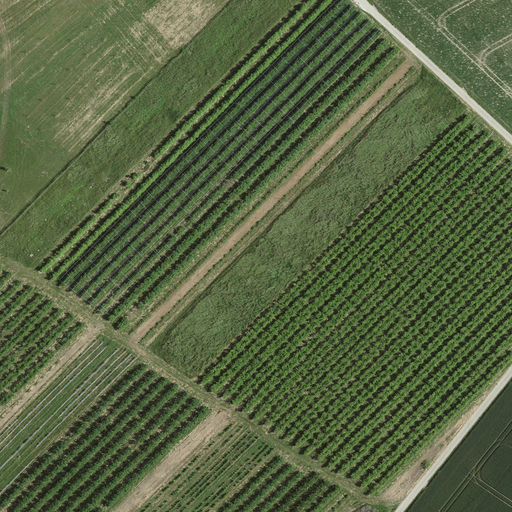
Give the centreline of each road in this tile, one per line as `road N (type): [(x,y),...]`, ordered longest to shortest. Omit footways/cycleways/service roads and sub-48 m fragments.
road 1 (track): [(511,139),(361,0)]
road 2 (track): [(400,511),(511,371)]
